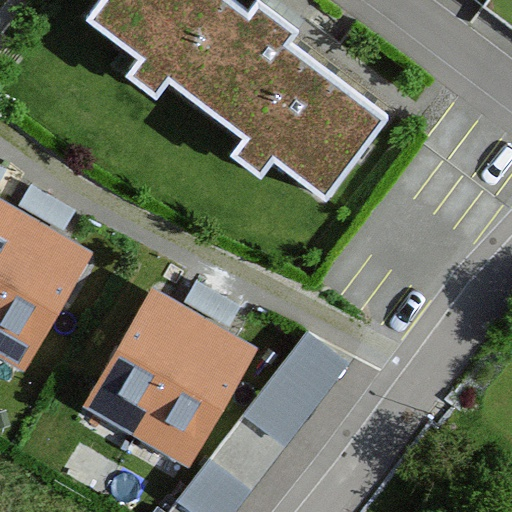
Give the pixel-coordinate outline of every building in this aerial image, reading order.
[(252,15),(232,0),(93,0),(82,14),(138,59),(122,78),(152,101),(169,80),(243,138),(233,150),(261,171),(273,156),(320,193),(381,116),(289,43),(297,34),(260,5),(252,15)] [(84,256),(0,207),(0,347),(23,360),(84,256)] [(248,352),(156,301),(96,407),(187,459),(248,352)] [(243,402),(286,436),(354,350),(311,316),(243,402)] [(197,511),(225,511),(252,475),(212,446),(176,497),(197,511)]
